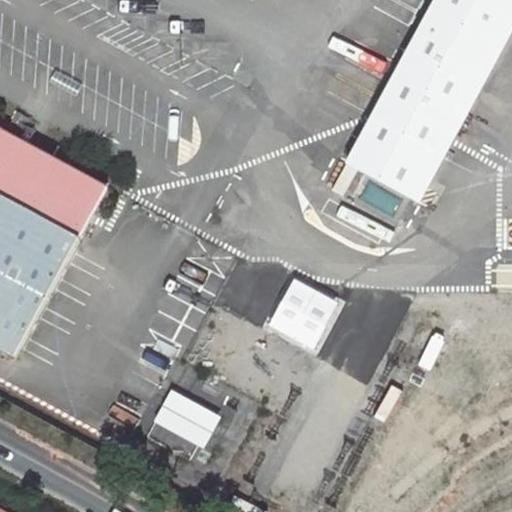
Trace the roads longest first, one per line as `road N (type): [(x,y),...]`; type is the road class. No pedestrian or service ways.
road 1 (unknown): [(199,186),(91,355),(67,373),(34,380),(0,371)]
road 2 (unclassified): [(110,511),(0,451)]
